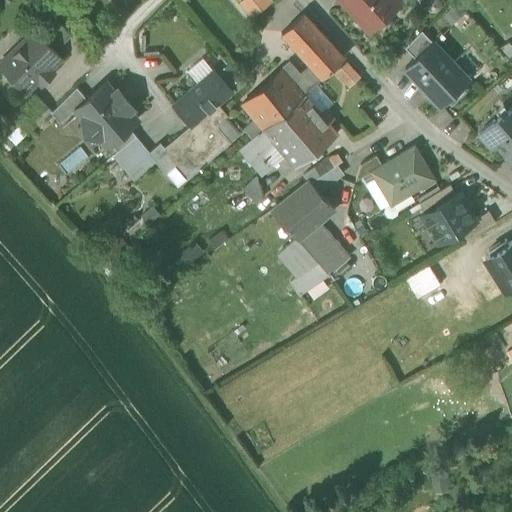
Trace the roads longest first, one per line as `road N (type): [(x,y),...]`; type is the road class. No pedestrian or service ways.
road 1 (residential): [(511,194),(435,141),(303,0)]
road 2 (residential): [(155,0),(112,42),(176,120)]
